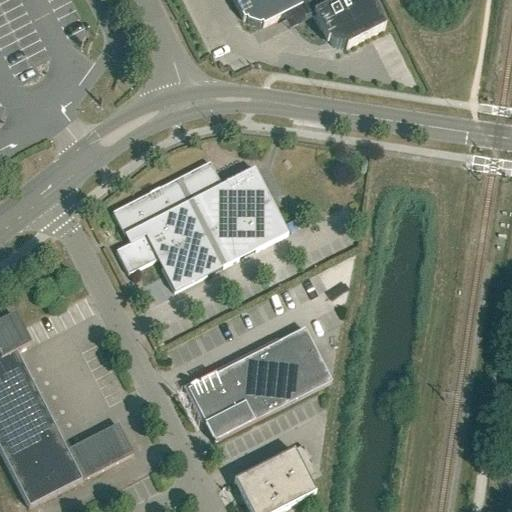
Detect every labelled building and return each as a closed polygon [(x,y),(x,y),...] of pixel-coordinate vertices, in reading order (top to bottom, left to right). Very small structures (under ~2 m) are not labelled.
[(230,0),(243,24),(245,23),(247,25),(259,29),(261,28),(262,30),(301,10),(307,22),(313,19),(326,46),(329,45),(331,47),(334,50),(337,51),(341,51),(345,50),(346,52),(384,33),(367,0),(230,0)] [(221,188),(209,167),(112,216),(129,248),(116,255),(128,278),(157,264),(174,297),(288,238),(254,172),(221,188)] [(259,289),(265,306),(283,299),(276,282),(259,289)] [(0,456),(28,511),(80,485),(65,455),(66,454),(16,356),(30,349),(21,332),(15,319),(0,326),(0,456)] [(214,446),(331,386),(304,333),(186,393),(214,446)] [(117,428),(66,454),(65,455),(80,485),(133,458),(117,428)] [(246,511),(285,511),(315,497),(306,480),(316,475),(303,449),(243,479),(249,492),(239,496),(246,509),(245,509),(246,511)]
